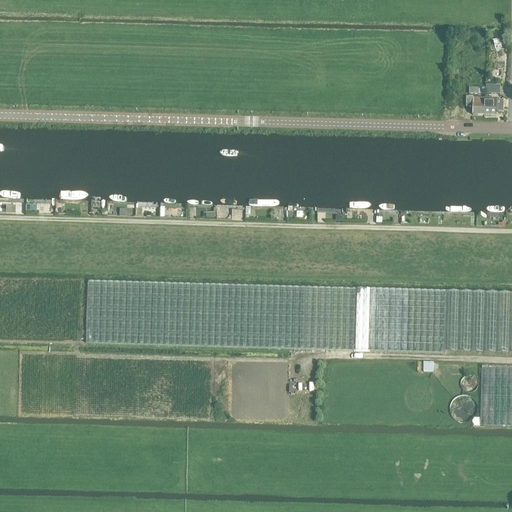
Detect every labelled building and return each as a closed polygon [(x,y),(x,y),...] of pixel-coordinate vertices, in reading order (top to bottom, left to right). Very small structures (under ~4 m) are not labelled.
[(499,95),(500,87),(486,86),(486,94),(499,95)] [(484,100),(473,100),(473,98),(466,97),(466,107),(473,108),(473,115),(484,115),(484,100)] [(496,100),(484,100),(484,115),(496,116),(496,112),(503,112),(503,101),(496,101),(496,100)] [(88,282),(86,343),(355,351),(444,353),(444,352),(511,353),(511,293),(217,286),(88,282)] [(433,372),(433,362),(423,362),(423,372),(433,372)] [(511,367),(482,367),(480,427),(511,427),(511,367)] [(477,415),(477,412),(477,409),(476,407),(475,405),(473,402),(471,400),(469,399),(466,398),(464,398),(461,398),(459,398),(456,400),(454,401),(452,403),(450,406),(449,409),(449,411),(449,414),(450,416),(451,419),(453,421),(455,423),(457,424),(460,425),(462,426),(465,426),(468,425),(470,424),(473,422),(475,420),(476,418),(477,415)]
